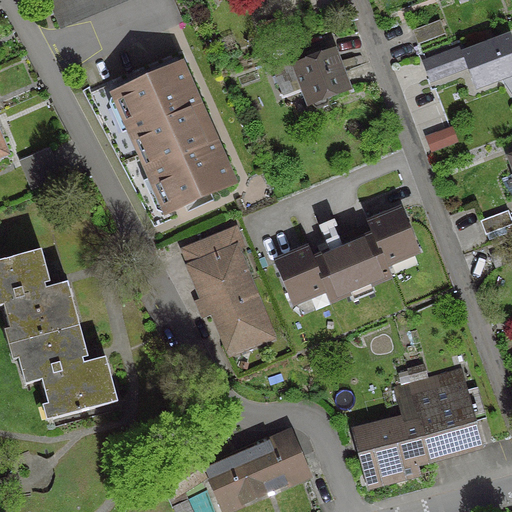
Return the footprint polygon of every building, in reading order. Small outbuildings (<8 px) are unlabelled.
[(121,0),(46,0),(58,27),(121,0)] [(281,30),(277,18),(256,26),(260,38),(281,30)] [(415,45),(443,34),(437,21),(410,31),(415,45)] [(511,73),(511,50),(507,38),(461,55),(474,88),(511,73)] [(325,100),(324,99),(346,90),(331,52),(317,57),(314,51),(304,55),(306,61),(292,66),(292,68),(273,75),(278,88),(297,81),(307,105),(310,104),(310,105),(314,109),(324,106),(325,100)] [(422,64),(428,80),(456,69),(450,54),(422,64)] [(196,109),(178,69),(114,97),(121,112),(127,115),(160,189),(158,196),(164,211),(228,183),(210,142),(182,155),(167,122),(196,109)] [(182,130),(186,139),(196,134),(192,125),(182,130)] [(459,129),(433,137),(438,151),(463,142),(459,129)] [(54,178),(43,153),(20,163),(30,187),(54,178)] [(507,201),(511,198),(511,156),(507,158),(511,172),(511,174),(499,179),(507,201)] [(0,192),(0,209),(16,203),(10,189),(0,192)] [(366,225),(365,225),(370,237),(371,237),(383,265),(416,251),(399,211),(366,225)] [(483,236),(511,225),(505,211),(478,222),(483,236)] [(327,255),(311,261),(311,262),(323,290),(322,291),(327,302),(348,293),(346,286),(364,278),(367,285),(388,276),(383,265),(371,237),(370,237),(365,225),(323,243),(327,255)] [(202,242),(209,259),(188,268),(203,303),(209,301),(226,343),(264,328),(233,251),(240,248),(233,230),(202,242)] [(493,269),(511,261),(511,247),(488,256),(493,269)] [(311,261),(306,250),(272,264),(289,304),(322,291),(323,290),(311,262),(311,261)] [(0,261),(0,306),(2,306),(12,344),(77,327),(65,283),(48,288),(38,251),(0,261)] [(84,352),(77,327),(12,344),(23,385),(39,381),(50,420),(115,403),(103,359),(87,363),(84,352)] [(419,378),(416,368),(405,372),(407,382),(419,378)] [(407,382),(405,372),(395,374),(398,385),(408,383),(407,382)] [(458,387),(449,390),(445,376),(408,386),(417,420),(428,460),(477,446),(469,415),(466,416),(458,387)] [(414,472),(412,465),(428,461),(428,460),(417,420),(400,425),(400,424),(354,436),(368,487),(414,474),(414,472)] [(221,511),(304,474),(288,436),(262,447),(259,440),(236,450),(239,457),(204,472),(221,511)] [(192,463),(162,482),(171,496),(199,479),(192,463)] [(171,508),(172,511),(211,511),(203,492),(185,503),(184,502),(171,508)]
